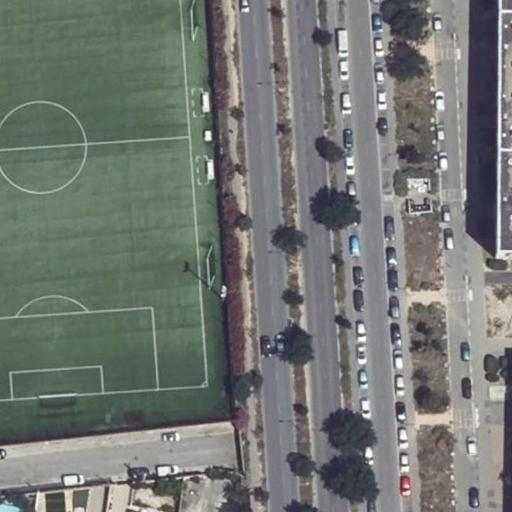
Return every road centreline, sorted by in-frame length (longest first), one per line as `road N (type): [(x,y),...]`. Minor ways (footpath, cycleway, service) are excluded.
road 1 (tertiary): [(249,0),(284,511)]
road 2 (residential): [(388,511),(357,0)]
road 3 (residential): [(467,511),(444,0)]
road 4 (residential): [(0,474),(212,454)]
